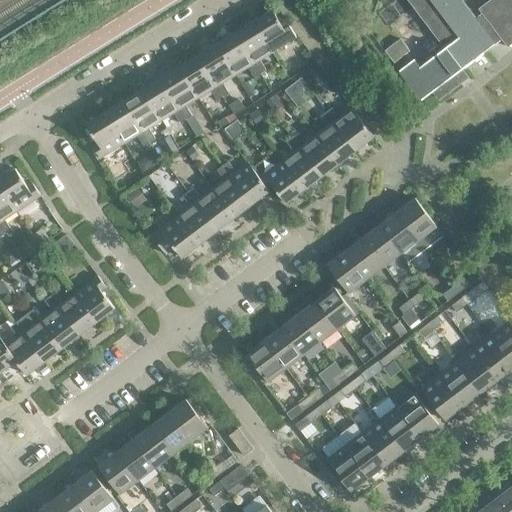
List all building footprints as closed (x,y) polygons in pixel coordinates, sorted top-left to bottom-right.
[(414,59),(399,71),(422,100),(434,91),(439,99),(461,83),(455,75),(502,39),(508,47),(511,43),(511,0),(490,0),(479,9),(482,13),(475,18),(461,0),(408,0),(445,48),(420,67),(414,59)] [(272,10),(253,21),(272,52),(297,37),(290,26),(285,29),(272,10)] [(272,52),(253,21),(235,33),(260,74),(266,70),(260,60),(272,52)] [(260,74),(235,33),(216,44),(235,75),(248,67),(254,78),(260,74)] [(401,39),(385,51),(394,63),(410,51),(401,39)] [(235,75),(216,44),(198,55),(223,97),(229,93),(223,82),(235,75)] [(309,51),(303,56),(308,63),(314,58),(309,51)] [(223,97),(198,55),(179,67),(198,98),(211,90),(217,100),(223,97)] [(198,98),(179,67),(161,78),(186,120),(192,116),(186,105),(198,98)] [(186,120),(161,78),(142,90),(161,120),(174,113),(180,123),(186,120)] [(290,98),(303,89),(297,81),(284,90),(290,98)] [(161,120),(142,90),(124,101),(149,142),(155,138),(149,128),(161,120)] [(266,101),(275,113),(286,105),(277,94),(266,101)] [(239,96),(229,102),(235,112),(246,106),(239,96)] [(149,142),(124,101),(105,112),(124,143),(137,135),(143,146),(149,142)] [(340,117),(332,107),(327,112),(356,150),(374,137),(352,108),(340,117)] [(258,127),(266,121),(256,108),(248,113),(258,127)] [(124,143),(105,112),(86,124),(98,144),(93,147),(100,158),(124,143)] [(356,150),(327,112),(321,116),(328,126),(317,135),(339,163),(356,150)] [(226,114),(218,119),(221,125),(230,120),(226,114)] [(298,134),(292,138),(321,176),(339,163),(317,135),(305,143),(298,134)] [(321,176),(292,138),(287,142),(294,152),(282,161),(304,189),(321,176)] [(191,146),(185,151),(192,161),(199,157),(191,146)] [(228,161),(222,166),(252,204),(269,191),(268,188),(260,178),(248,162),(235,171),(228,161)] [(304,189),(282,161),(260,178),(268,188),(272,185),(286,203),(304,189)] [(252,204),(222,166),(217,170),(224,180),(213,189),(234,217),(252,204)] [(28,188),(15,169),(0,178),(0,186),(17,211),(41,195),(33,185),(28,188)] [(17,211),(0,186),(0,225),(5,234),(11,230),(4,219),(17,211)] [(193,188),(188,192),(217,230),(234,217),(213,189),(201,197),(193,188)] [(136,206),(147,198),(141,189),(130,197),(136,206)] [(217,230),(188,192),(182,196),(190,206),(178,215),(200,243),(217,230)] [(443,235),(415,198),(397,212),(425,249),(443,235)] [(425,249),(397,212),(380,225),(401,253),(408,262),(425,249)] [(200,243),(178,215),(151,235),(166,254),(175,248),(182,257),(200,243)] [(44,225),(35,232),(41,242),(51,235),(44,225)] [(401,253),(380,225),(363,238),(384,266),(401,253)] [(384,266),(363,238),(346,251),(367,279),(384,266)] [(7,251),(6,257),(10,264),(21,256),(13,246),(7,251)] [(367,279),(346,251),(328,264),(349,293),(367,279)] [(106,286),(98,276),(75,293),(97,322),(115,308),(101,290),(106,286)] [(464,278),(453,286),(458,293),(469,285),(464,278)] [(458,293),(453,286),(443,294),(448,301),(458,293)] [(356,315),(335,287),(317,301),(338,329),(356,315)] [(478,296),(473,289),(462,297),(467,304),(478,296)] [(56,292),(50,296),(79,335),(97,322),(75,293),(63,302),(56,292)] [(420,292),(409,300),(414,306),(425,298),(420,292)] [(79,335),(50,296),(45,301),(52,310),(40,319),(62,348),(79,335)] [(467,304),(462,297),(452,305),(457,312),(467,304)] [(414,306),(409,300),(399,307),(404,314),(414,306)] [(338,329),(317,301),(299,314),(320,342),(338,329)] [(33,309),(21,318),(16,322),(45,361),(62,348),(40,319),(33,309)] [(320,342),(299,314),(282,327),(303,355),(320,342)] [(443,322),(438,315),(428,323),(433,330),(443,322)] [(0,327),(0,337),(17,360),(28,374),(45,361),(16,322),(12,318),(0,327)] [(407,332),(399,321),(392,326),(400,337),(407,332)] [(511,325),(509,321),(491,335),(511,363),(511,325)] [(433,330),(428,323),(417,331),(422,338),(433,330)] [(303,355),(282,327),(265,340),(286,368),(303,355)] [(511,368),(511,363),(491,335),(473,348),(498,380),(511,368)] [(0,372),(17,360),(0,337),(0,372)] [(286,368),(265,340),(247,353),(268,382),(286,368)] [(386,348),(381,341),(370,349),(375,356),(386,348)] [(405,351),(400,345),(389,353),(394,359),(405,351)] [(498,380),(473,348),(456,361),(480,393),(498,380)] [(394,359),(389,353),(379,361),(384,367),(394,359)] [(480,393),(456,361),(439,374),(463,406),(480,393)] [(358,369),(353,362),(342,370),(347,377),(358,369)] [(347,377),(342,370),(332,378),(337,385),(347,377)] [(366,380),(361,374),(351,382),(356,388),(366,380)] [(463,406),(439,374),(421,388),(445,420),(463,406)] [(356,388),(351,382),(340,390),(345,396),(356,388)] [(318,389),(308,397),(313,403),(323,395),(318,389)] [(439,424),(415,393),(397,406),(421,438),(439,424)] [(313,403),(308,397),(297,405),(302,411),(313,403)] [(208,427),(186,399),(168,413),(190,441),(208,427)] [(332,407),(327,400),(316,408),(321,415),(332,407)] [(421,438),(397,406),(379,419),(404,451),(421,438)] [(321,415),(316,408),(306,416),(311,422),(321,415)] [(190,441),(168,413),(151,426),(173,454),(190,441)] [(404,451),(379,419),(362,432),(386,464),(404,451)] [(173,454),(151,426),(134,439),(155,467),(173,454)] [(253,449),(238,428),(229,435),(244,455),(253,449)] [(386,464),(362,432),(345,446),(369,477),(386,464)] [(155,467),(134,439),(117,452),(138,480),(155,467)] [(369,477),(345,446),(327,459),(350,490),(347,492),(348,493),(369,477)] [(138,480),(117,452),(99,466),(120,494),(138,480)] [(222,462),(211,470),(216,477),(227,469),(222,462)] [(247,471),(242,465),(220,481),(225,488),(247,471)] [(92,470),(74,484),(95,511),(112,511),(120,507),(92,470)] [(216,477),(211,470),(201,478),(206,485),(216,477)] [(225,488),(220,481),(209,489),(214,496),(225,488)] [(95,511),(74,484),(57,497),(68,511),(95,511)] [(511,511),(511,488),(511,487),(494,500),(502,511),(511,511)] [(187,488),(177,496),(182,503),(192,495),(187,488)] [(182,503),(177,496),(166,504),(171,511),(182,503)] [(68,511),(57,497),(40,510),(41,511),(68,511)] [(193,511),(201,506),(196,500),(185,507),(188,511),(193,511)] [(502,511),(494,500),(478,511),(502,511)]
